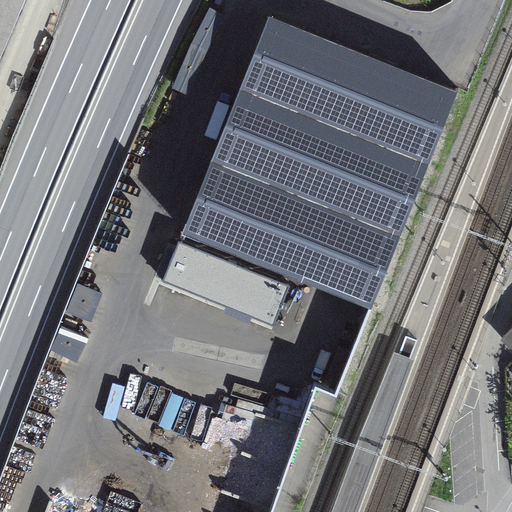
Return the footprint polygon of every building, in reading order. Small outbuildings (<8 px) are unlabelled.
[(0,0),(0,56),(23,0),(0,0)] [(456,93),(272,19),(184,236),(319,290),(369,310),(456,93)] [(319,290),(184,236),(160,297),(294,351),(319,290)] [(102,304),(110,274),(86,267),(77,297),(102,304)] [(511,326),(502,338),(511,347),(511,326)] [(417,339),(405,335),(397,358),(408,363),(417,339)]
